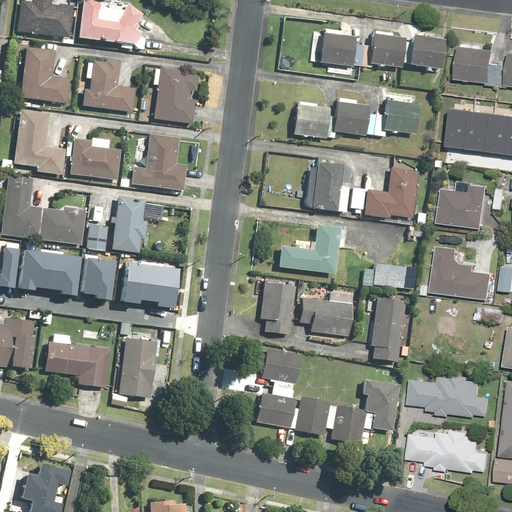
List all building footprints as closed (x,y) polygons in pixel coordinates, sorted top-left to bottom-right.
[(54,5),(54,0),(26,0),(26,1),(21,1),(18,33),(74,38),(76,7),(54,5)] [(103,8),(104,0),(84,0),(81,38),(123,42),(122,49),(145,51),(146,38),(136,27),(145,15),(132,3),(126,10),(103,8)] [(349,68),(397,69),(398,64),(402,65),(402,69),(439,70),(440,39),(390,38),(391,32),(365,31),(364,47),(350,46),(350,36),(339,36),(339,31),(321,30),(321,35),(315,35),(314,64),(324,64),(324,67),(349,68)] [(481,49),(481,45),(454,43),(452,81),(485,83),(485,85),(511,87),(511,52),(505,52),(504,61),(498,61),(497,64),(490,64),(491,49),(481,49)] [(69,104),(72,79),(54,77),(57,51),(27,48),(22,100),(69,104)] [(120,86),(122,61),(107,59),(107,62),(95,60),(95,63),(89,63),(88,79),(92,79),(91,89),(84,89),(82,107),(135,113),(138,88),(120,86)] [(189,73),(183,72),(183,70),(161,68),(161,69),(157,69),(155,85),(159,85),(156,119),(195,123),(198,100),(191,99),(192,91),(198,92),(200,76),(189,75),(189,73)] [(342,103),(343,99),(332,98),(330,118),(326,118),(327,108),(313,107),(313,103),(291,101),(288,137),(332,140),(332,133),(383,138),(383,133),(412,136),(415,104),(399,102),(399,99),(381,97),(379,116),(364,115),(365,107),(356,106),(357,101),(347,100),(346,104),(342,103)] [(511,116),(449,108),(444,147),(511,156),(511,116)] [(19,109),(12,162),(61,169),(63,149),(46,146),(51,113),(19,109)] [(179,164),(182,138),(151,135),(147,168),(135,167),(133,185),(186,191),(189,165),(179,164)] [(109,142),(76,138),(72,174),(119,180),(123,150),(109,148),(109,142)] [(304,168),(300,209),(341,213),(344,189),(339,189),(341,165),(311,162),(311,168),(304,168)] [(386,168),(383,193),(349,188),(346,209),(360,211),(359,217),(386,220),(386,215),(411,218),(417,172),(386,168)] [(32,207),(35,178),(10,175),(3,236),(84,246),(89,210),(66,207),(65,211),(32,207)] [(511,176),(499,176),(492,209),(500,210),(502,200),(511,202),(511,176)] [(468,193),(439,189),(435,223),(481,229),(486,186),(469,184),(468,193)] [(119,196),(117,216),(112,216),(111,225),(116,225),(114,251),(141,253),(143,240),(147,240),(149,222),(163,223),(164,211),(147,209),(148,199),(119,196)] [(422,227),(423,214),(414,214),(413,227),(422,227)] [(108,251),(109,225),(89,225),(88,251),(108,251)] [(310,227),(309,241),(294,240),(294,248),(274,246),(273,270),(330,275),(333,228),(310,227)] [(417,238),(418,232),(413,231),(414,228),(405,227),(404,241),(413,242),(414,237),(417,238)] [(0,251),(0,283),(10,285),(17,242),(5,241),(4,247),(1,246),(0,251)] [(23,249),(17,285),(31,288),(32,285),(46,287),(52,248),(38,246),(38,251),(23,249)] [(421,284),(419,294),(428,296),(428,293),(487,300),(490,274),(473,271),(473,265),(461,264),(455,258),(456,249),(433,247),(429,285),(421,284)] [(60,292),(74,294),(80,257),(65,255),(66,250),(52,248),(46,287),(60,289),(60,292)] [(94,296),(109,298),(115,262),(100,259),(100,255),(87,253),(80,292),(95,294),(94,296)] [(124,263),(119,300),(136,303),(137,299),(146,300),(152,260),(139,258),(138,265),(124,263)] [(155,305),(173,308),(178,270),(164,268),(165,262),(152,260),(146,300),(155,302),(155,305)] [(369,270),(359,269),(358,287),(411,291),(413,268),(369,264),(369,270)] [(511,267),(500,266),(496,292),(511,294),(511,267)] [(286,283),(286,287),(282,286),(282,284),(260,281),(255,320),(248,320),(247,327),(260,329),(259,333),(285,337),(293,284),(286,283)] [(305,335),(346,338),(350,293),(326,291),(325,301),(296,299),(294,324),(305,324),(305,335)] [(371,298),(365,350),(369,351),(368,361),(394,364),(401,302),(371,298)] [(502,312),(474,310),(473,321),(501,323),(502,312)] [(52,324),(52,313),(42,312),(42,324),(52,324)] [(37,319),(5,317),(0,316),(0,368),(35,371),(38,337),(35,336),(37,319)] [(133,324),(123,324),(123,336),(132,336),(133,324)] [(511,369),(511,325),(506,324),(500,368),(511,369)] [(112,349),(64,344),(65,339),(53,338),(52,343),(50,342),(46,372),(83,376),(82,385),(108,388),(112,349)] [(152,400),(157,357),(161,358),(163,339),(153,338),(152,341),(126,338),(120,397),(152,400)] [(365,434),(365,431),(389,433),(395,385),(358,380),(356,396),(362,396),(360,411),(327,405),(328,403),(296,398),(294,409),(289,408),(298,354),(262,349),(257,378),(269,380),(267,396),(254,394),(250,425),(320,436),(322,428),(328,429),(326,443),(356,447),(359,430),(361,430),(361,434),(365,434)] [(477,397),(478,382),(467,381),(467,376),(437,374),(436,381),(408,379),(406,405),(425,407),(425,412),(435,413),(435,415),(448,416),(448,414),(464,416),(464,417),(473,417),(474,415),(485,416),(486,398),(477,397)] [(511,379),(505,379),(498,456),(511,457),(511,379)] [(485,472),(487,449),(477,448),(478,433),(448,430),(448,433),(407,430),(404,461),(423,463),(423,466),(434,467),(433,470),(473,474),(473,471),(485,472)] [(491,482),(511,484),(511,460),(494,458),(491,482)] [(32,474),(24,472),(21,485),(51,492),(52,488),(59,489),(60,484),(63,485),(67,471),(34,463),(32,474)] [(21,485),(18,498),(26,499),(23,510),(31,511),(57,511),(59,503),(56,503),(57,497),(50,496),(51,492),(21,485)] [(151,511),(187,511),(187,501),(151,502),(151,511)]
